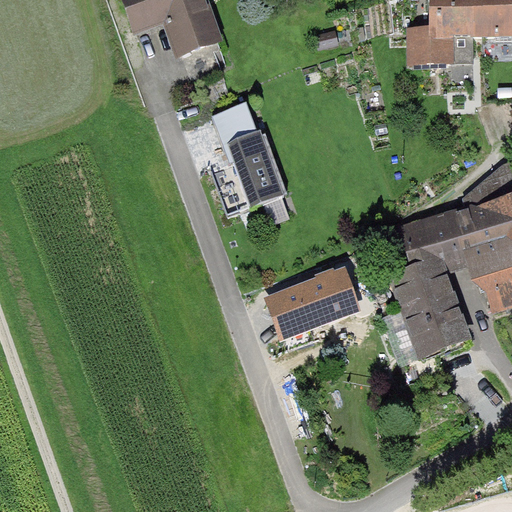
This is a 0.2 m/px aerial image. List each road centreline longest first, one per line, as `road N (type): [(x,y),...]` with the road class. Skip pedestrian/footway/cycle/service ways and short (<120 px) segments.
road 1 (residential): [(312,511),(165,89)]
road 2 (residential): [(70,511),(0,309)]
road 3 (residential): [(511,435),(360,511)]
